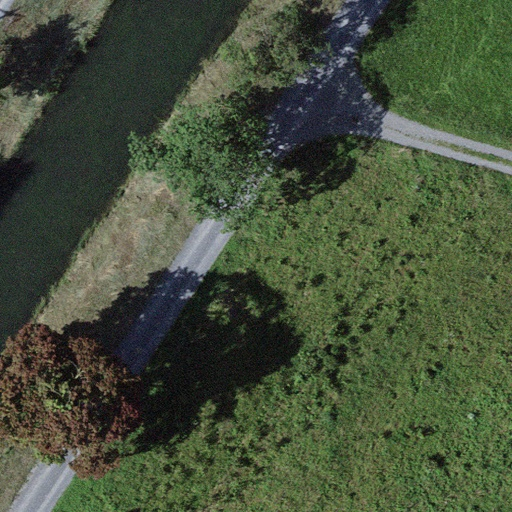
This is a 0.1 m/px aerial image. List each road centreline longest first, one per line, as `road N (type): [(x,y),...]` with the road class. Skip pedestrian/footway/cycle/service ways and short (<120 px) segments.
road 1 (track): [(367,0),(23,511)]
road 2 (track): [(511,166),(298,100)]
